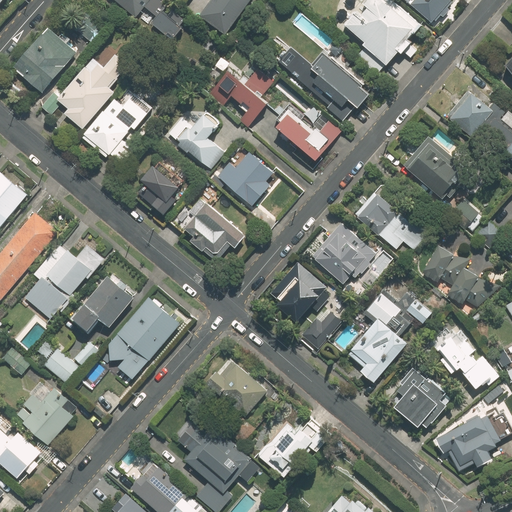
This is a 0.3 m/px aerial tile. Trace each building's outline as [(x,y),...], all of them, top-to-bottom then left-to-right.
[(115,0),(136,17),(148,3),(154,9),(161,0),(115,0)] [(210,0),(200,13),(226,35),(255,0),(210,0)] [(386,64),(388,65),(421,25),(391,0),(367,0),(346,26),(365,42),(363,45),(366,47),(386,64)] [(415,0),(411,5),(432,23),(451,0),(415,0)] [(76,28),(97,45),(109,31),(88,14),(76,28)] [(14,68),(44,94),(79,52),(48,27),(14,68)] [(386,64),(366,47),(358,56),(379,73),(386,64)] [(346,121),(369,94),(324,57),(315,68),(292,48),(281,62),(331,103),(328,106),(346,121)] [(105,67),(117,78),(128,64),(116,54),(105,67)] [(52,114),(62,103),(69,109),(65,114),(84,130),(115,92),(109,87),(117,78),(105,67),(94,59),(61,98),(54,92),(42,106),(52,114)] [(250,127),(269,105),(259,97),(271,83),(258,72),(246,86),(228,72),(210,93),(225,105),(232,96),(249,110),(241,119),(250,127)] [(30,93),(14,79),(3,90),(20,105),(30,93)] [(494,103),(490,107),(472,91),(448,117),(472,138),(479,130),(505,153),(511,158),(511,113),(509,111),(506,113),(494,103)] [(112,156),(114,154),(126,164),(138,149),(126,140),(134,130),(142,121),(149,112),(130,97),(123,105),(115,99),(85,134),(112,156)] [(277,127),(318,161),(343,132),(329,121),(316,136),(289,113),(277,127)] [(178,140),(212,169),(225,153),(208,138),(219,126),(204,114),(194,126),(191,124),(178,140)] [(406,164),(443,198),(468,170),(430,136),(406,164)] [(219,178),(253,207),(271,185),(267,182),(274,173),(248,152),(236,168),(231,164),(219,178)] [(178,200),(173,196),(180,188),(154,167),(142,182),(160,197),(153,205),(165,215),(178,200)] [(0,227),(29,194),(0,170),(0,227)] [(382,194),(360,218),(396,250),(404,241),(413,248),(426,233),(382,194)] [(246,235),(202,198),(190,212),(195,216),(185,228),(195,236),(191,241),(202,250),(206,245),(217,254),(228,241),(236,248),(246,235)] [(457,209),(472,222),(481,212),(466,198),(457,209)] [(0,299),(1,301),(60,232),(36,212),(0,253),(0,299)] [(491,220),(475,235),(489,250),(505,234),(491,220)] [(314,255),(349,286),(378,254),(343,223),(314,255)] [(52,320),(105,258),(89,244),(77,258),(61,244),(35,275),(40,279),(26,297),(52,320)] [(456,253),(455,254),(440,246),(423,274),(439,282),(441,278),(454,285),(464,268),(468,260),(456,253)] [(278,304),(298,322),(329,288),(300,262),(272,293),(281,301),(278,304)] [(448,295),(463,304),(466,300),(478,307),(501,285),(479,277),(464,268),(454,285),(448,295)] [(111,327),(135,297),(109,276),(74,319),(90,332),(100,319),(111,327)] [(416,317),(423,323),(433,313),(418,300),(417,300),(408,292),(400,301),(385,289),(364,313),(375,322),(350,350),(366,363),(361,370),(375,382),(408,344),(399,336),(416,317)] [(133,379),(181,324),(151,298),(109,347),(111,360),(124,360),(119,367),(133,379)] [(302,334),(318,348),(343,321),(330,310),(320,321),(317,318),(302,334)] [(460,368),(478,390),(487,382),(490,385),(499,376),(483,357),(477,362),(471,355),(476,350),(459,331),(456,333),(452,329),(450,330),(448,328),(434,339),(447,354),(442,357),(455,372),(460,368)] [(90,341),(75,358),(85,367),(100,350),(90,341)] [(4,358),(23,375),(32,364),(14,347),(4,358)] [(45,365),(68,384),(82,367),(59,348),(45,365)] [(504,367),(511,361),(505,350),(497,356),(504,367)] [(247,416),(269,390),(233,360),(221,375),(217,371),(207,383),(247,416)] [(395,408),(419,427),(423,423),(428,428),(447,405),(441,400),(447,394),(415,368),(401,383),(403,385),(399,390),(405,396),(395,408)] [(23,422),(48,445),(75,416),(72,413),(78,407),(56,387),(42,402),(34,395),(25,405),(32,412),(23,422)] [(186,405),(178,398),(164,417),(172,423),(186,405)] [(481,415),(437,439),(445,454),(452,450),(462,468),(475,461),(478,466),(492,458),(489,453),(499,448),(497,444),(502,441),(488,414),(482,417),(481,415)] [(262,436),(238,416),(227,430),(251,449),(262,436)] [(227,493),(253,461),(210,426),(207,430),(196,420),(179,441),(192,451),(186,459),(211,479),(227,493)] [(260,455),(282,473),(291,462),(293,464),(314,439),(301,429),(296,435),(285,426),(260,455)] [(0,461),(19,478),(42,451),(20,431),(12,440),(0,429),(0,461)] [(132,488),(160,511),(198,511),(201,509),(187,498),(191,492),(159,465),(149,478),(144,474),(132,488)] [(197,496),(216,511),(218,511),(232,497),(227,493),(211,479),(197,496)] [(117,511),(149,511),(126,493),(115,507),(119,510),(117,511)] [(370,511),(358,501),(357,503),(353,500),(351,502),(343,495),(327,511),(370,511)]
